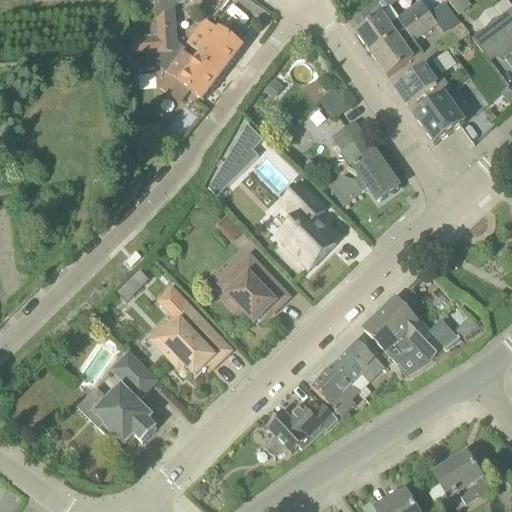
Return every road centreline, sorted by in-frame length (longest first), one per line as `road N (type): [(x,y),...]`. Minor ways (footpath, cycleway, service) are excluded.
road 1 (unclassified): [(0,346),(186,156),(290,15)]
road 2 (unclassified): [(142,511),(450,206)]
road 3 (tertiary): [(260,511),(478,378)]
road 4 (unclassified): [(450,206),(325,38),(290,15)]
